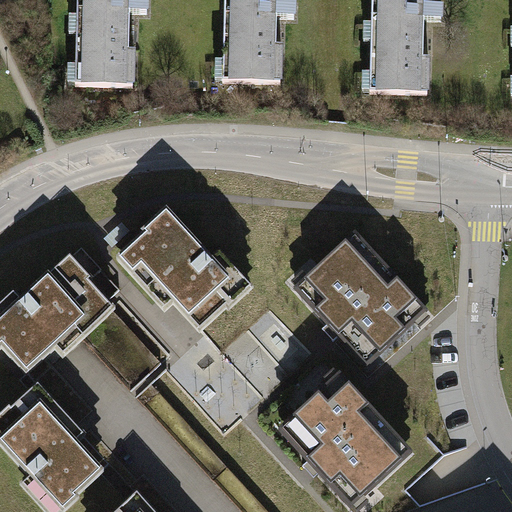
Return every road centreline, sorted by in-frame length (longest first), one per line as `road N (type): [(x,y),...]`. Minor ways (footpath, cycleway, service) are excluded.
road 1 (secondary): [(0,209),(69,172),(170,153),(489,181)]
road 2 (residential): [(489,181),(482,326),(488,389),(511,447)]
